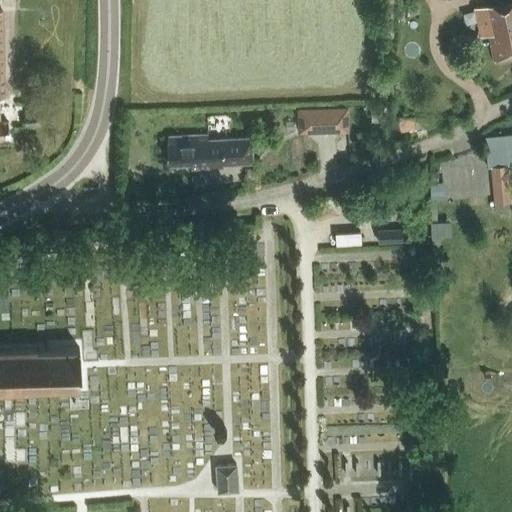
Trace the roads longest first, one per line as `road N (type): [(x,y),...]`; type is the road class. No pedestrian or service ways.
road 1 (track): [(511,106),(376,171),(264,198),(134,217),(97,208),(63,178)]
road 2 (tertiary): [(0,220),(63,178),(94,134),(107,72),(105,0)]
road 3 (track): [(492,114),(445,65),(432,0)]
